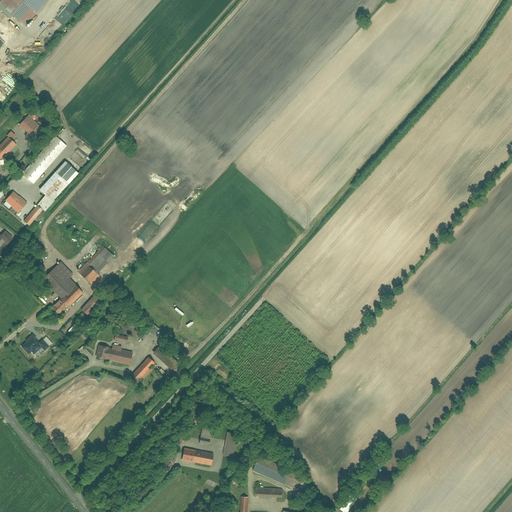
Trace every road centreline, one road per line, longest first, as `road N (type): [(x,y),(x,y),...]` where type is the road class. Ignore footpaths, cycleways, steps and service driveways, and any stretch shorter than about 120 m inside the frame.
road 1 (track): [(0,345),(29,321),(61,322),(91,290),(45,241),(44,229),(246,0)]
road 2 (track): [(77,502),(261,301)]
road 3 (tertiary): [(0,406),(84,511)]
